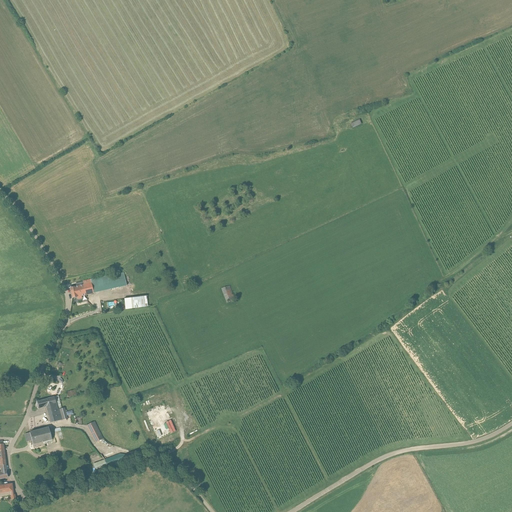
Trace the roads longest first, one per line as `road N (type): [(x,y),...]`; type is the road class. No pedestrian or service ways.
road 1 (unclassified): [(22,499),(9,449),(65,320),(67,295),(0,191)]
road 2 (unclassified): [(291,511),(395,452),(475,441),(511,423)]
road 3 (unclassified): [(212,511),(155,460),(22,499)]
road 4 (track): [(159,461),(105,451),(84,428),(54,425)]
